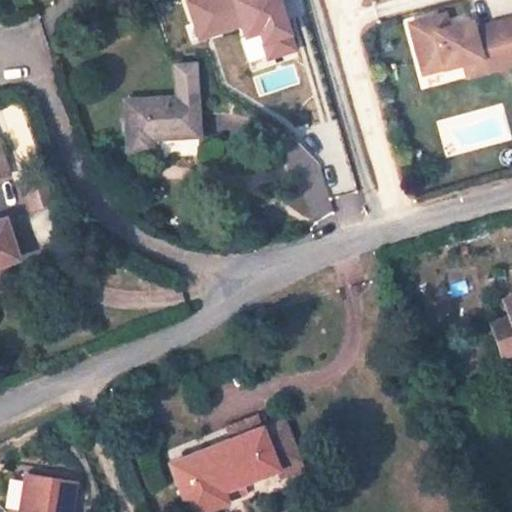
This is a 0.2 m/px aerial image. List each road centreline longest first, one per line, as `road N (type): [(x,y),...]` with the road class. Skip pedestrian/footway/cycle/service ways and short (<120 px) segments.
road 1 (residential): [(257,286),(118,233),(75,181),(32,68),(0,53)]
road 2 (residential): [(370,0),(344,24),(397,230)]
road 3 (residential): [(257,286),(79,384)]
road 4 (residential): [(397,230),(257,286)]
road 5 (residential): [(79,384),(122,511)]
road 6 (residential): [(511,195),(397,230)]
